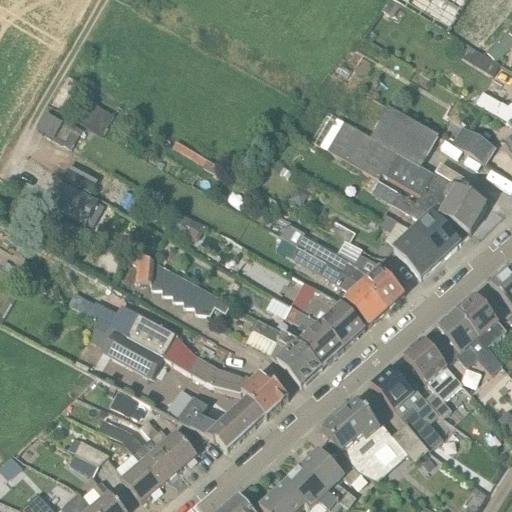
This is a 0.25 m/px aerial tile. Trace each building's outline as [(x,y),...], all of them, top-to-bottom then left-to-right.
[(449,37),(471,0),(391,0),(390,2),(396,6),(401,8),(449,37)] [(390,2),(390,1),(382,13),(388,17),(396,6),(390,2)] [(511,38),(509,36),(502,43),(510,50),(511,47),(511,38)] [(500,68),(468,49),(461,60),(492,80),(500,68)] [(496,65),(503,58),(495,50),(488,56),(496,65)] [(511,107),(509,109),(484,95),(476,108),(509,126),(509,127),(511,124),(511,107)] [(102,138),(113,119),(85,101),(73,120),(102,138)] [(422,201),(435,179),(421,171),(439,140),(389,112),(372,142),(346,127),(329,155),(379,184),(382,178),(422,201)] [(62,125),(45,115),(36,131),(53,141),(62,125)] [(71,151),(82,132),(64,122),(54,141),(71,151)] [(483,167),(493,150),(461,130),(450,147),(483,167)] [(212,175),(228,183),(231,176),(216,168),(212,175)] [(64,178),(91,194),(97,184),(70,169),(64,178)] [(292,175),(283,169),(279,175),(288,181),(292,175)] [(487,209),(453,189),(435,179),(422,201),(418,209),(470,238),(487,209)] [(470,238),(418,209),(379,184),(372,196),(421,226),(412,234),(441,265),(470,238)] [(56,209),(86,227),(99,206),(69,188),(56,209)] [(192,223),(177,214),(169,229),(184,237),(192,223)] [(390,237),(397,225),(385,216),(377,229),(390,237)] [(66,224),(59,238),(73,246),(81,232),(66,224)] [(349,247),(355,237),(335,225),(330,235),(349,247)] [(360,258),(356,267),(289,229),(282,242),(362,289),(386,314),(404,298),(379,270),(376,267),(360,258)] [(421,283),(441,265),(412,234),(393,252),(421,283)] [(369,330),(386,314),(362,289),(282,242),(275,253),(350,297),(344,302),(369,330)] [(138,269),(139,258),(129,253),(125,264),(138,269)] [(151,288),(151,264),(139,258),(138,269),(137,286),(151,288)] [(163,293),(162,270),(151,264),(151,288),(151,294),(163,293)] [(174,299),(173,276),(162,270),(163,293),(163,299),(174,299)] [(511,313),(511,273),(510,271),(490,288),(511,313)] [(184,305),(183,281),(173,276),(174,299),(174,305),(184,305)] [(196,311),(195,288),(183,281),(184,305),(184,311),(196,311)] [(230,309),(220,302),(221,302),(195,288),(196,311),(196,318),(211,317),(215,311),(225,316),(230,309)] [(365,334),(340,306),(316,293),(303,316),(320,328),(343,353),(365,334)] [(462,321),(481,343),(500,328),(476,300),(458,316),(462,321)] [(320,328),(303,316),(292,310),(285,322),(309,336),(298,345),(298,346),(322,373),(343,353),(320,328)] [(137,322),(136,321),(128,316),(118,336),(163,363),(176,339),(140,318),(137,322)] [(481,343),(462,321),(458,316),(424,344),(447,371),(458,362),(466,372),(477,363),(491,379),(503,368),(495,359),(486,349),(487,349),(481,343)] [(298,346),(298,345),(283,337),(259,323),(246,346),(270,360),(277,364),(302,391),(322,373),(298,346)] [(114,334),(96,324),(86,342),(104,352),(114,334)] [(163,363),(118,336),(115,334),(103,357),(152,383),(163,363)] [(447,371),(424,344),(404,361),(426,388),(432,384),(456,412),(471,398),(447,371)] [(289,403),(263,375),(253,384),(245,381),(217,371),(197,359),(189,374),(189,377),(216,393),(240,397),(247,403),(241,409),(265,422),(266,422),(267,423),(289,403)] [(428,429),(439,419),(415,392),(411,395),(391,372),(372,389),(400,422),(412,412),(418,419),(424,426),(428,429)] [(107,397),(113,400),(117,392),(111,389),(107,397)] [(452,414),(435,395),(426,403),(439,419),(442,423),(452,414)] [(129,421),(137,405),(117,396),(110,410),(129,421)] [(241,409),(221,428),(219,429),(201,422),(212,407),(199,397),(178,425),(228,456),(265,422),(241,409)] [(367,445),(381,433),(357,405),(322,434),(331,444),(358,477),(362,478),(378,485),(386,477),(369,469),(366,465),(376,456),(367,445)] [(511,416),(509,414),(497,425),(508,436),(511,432),(511,416)] [(418,419),(406,429),(429,455),(446,440),(428,429),(424,426),(418,419)] [(122,446),(132,437),(103,422),(97,433),(97,435),(122,446)] [(197,459),(176,435),(168,441),(161,433),(158,436),(149,424),(141,430),(151,442),(150,442),(178,475),(197,459)] [(429,455),(406,429),(393,441),(415,467),(429,455)] [(178,475),(150,442),(142,449),(132,438),(131,439),(122,446),(139,466),(160,491),(178,475)] [(99,470),(110,459),(82,444),(81,445),(74,442),(68,454),(75,456),(99,470)] [(351,489),(362,478),(358,477),(331,444),(319,455),(302,471),(328,497),(342,509),(346,511),(348,511),(357,501),(339,489),(344,483),(351,489)] [(93,480),(99,470),(75,456),(69,467),(93,480)] [(0,472),(0,474),(7,484),(22,470),(13,460),(0,472)] [(142,507),(160,491),(139,466),(121,482),(142,507)] [(322,511),(340,511),(342,509),(328,497),(302,471),(283,490),(304,511),(315,511),(319,509),(322,511)] [(91,511),(122,511),(100,485),(92,491),(101,502),(91,511)] [(260,511),(304,511),(283,490),(260,511)] [(51,511),(38,497),(21,511),(51,511)] [(91,511),(80,497),(63,511),(91,511)] [(249,511),(239,500),(225,511),(249,511)]
